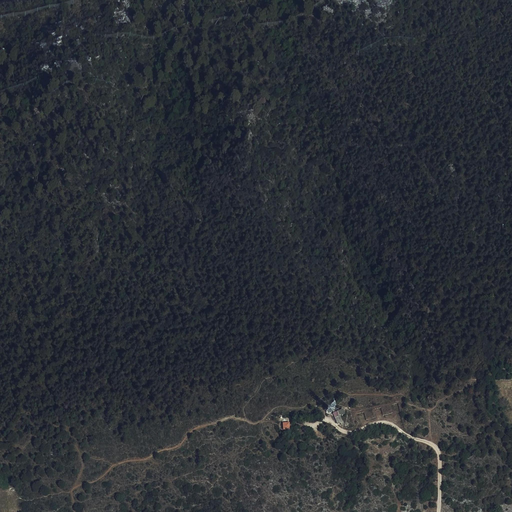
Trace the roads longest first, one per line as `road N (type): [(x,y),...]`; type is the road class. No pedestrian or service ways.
road 1 (motorway): [(0,55),(314,0)]
road 2 (track): [(327,419),(344,432),(390,424),(437,447),(438,511)]
